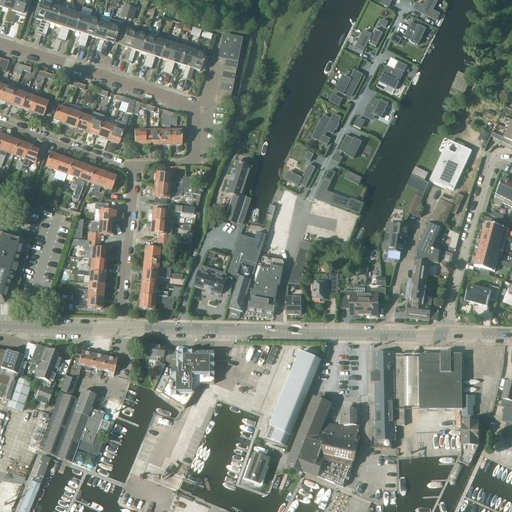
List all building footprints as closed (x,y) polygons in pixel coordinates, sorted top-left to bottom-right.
[(9,23),(16,0),(6,0),(3,9),(9,11),(6,21),(9,23)] [(23,13),(27,14),(31,0),(16,0),(9,23),(13,24),(17,13),(23,15),(23,13)] [(39,32),(43,33),(52,6),(51,6),(52,0),(40,0),(40,2),(41,3),(36,19),(42,21),(39,32)] [(389,9),(393,1),(391,0),(383,0),(381,5),(389,9)] [(433,12),(439,1),(436,0),(428,0),(424,8),(418,5),(415,11),(438,23),(442,17),(433,12)] [(124,5),(120,17),(126,19),(130,6),(124,5)] [(56,25),(61,9),(52,6),(43,33),(47,35),(50,24),(56,25)] [(130,6),(126,19),(132,21),(136,8),(130,6)] [(62,40),(71,12),(61,9),(56,25),(62,27),(58,39),(62,40)] [(75,32),(81,15),(71,12),(62,40),(66,41),(70,30),(75,32)] [(81,46),(90,18),(81,15),(75,32),(81,34),(78,45),(81,46)] [(95,38),(100,21),(90,18),(81,46),(85,47),(89,36),(95,38)] [(101,52),(110,25),(100,21),(95,38),(101,40),(97,51),(101,52)] [(411,23),(404,38),(411,41),(410,42),(418,46),(426,29),(419,25),(418,26),(411,23)] [(114,44),(120,28),(110,25),(101,52),(105,53),(108,42),(114,44)] [(372,35),(364,31),(355,49),(363,53),(368,44),(376,48),(383,33),(375,29),(372,35)] [(129,61),(138,34),(128,31),(122,47),(129,49),(125,60),(129,61)] [(238,61),(243,37),(224,33),(219,57),(238,61)] [(142,53),(147,37),(138,34),(129,61),(133,62),(136,51),(142,53)] [(392,43),(398,46),(402,39),(395,36),(392,43)] [(148,67),(157,40),(147,37),(142,53),(148,55),(144,66),(148,67)] [(162,60),(167,43),(157,40),(148,67),(152,69),(156,58),(162,60)] [(168,74),(176,46),(167,43),(162,60),(167,61),(164,72),(168,74)] [(181,66),(186,49),(176,46),(168,74),(172,75),(175,64),(181,66)] [(187,80),(196,52),(186,49),(181,66),(187,68),(183,78),(187,80)] [(200,72),(205,56),(196,52),(187,80),(190,81),(194,70),(200,72)] [(0,70),(6,72),(9,62),(2,59),(0,65),(0,70)] [(399,63),(396,68),(404,72),(407,67),(399,63)] [(21,75),(23,70),(24,66),(17,64),(15,73),(21,75)] [(236,74),(237,68),(225,66),(224,72),(236,74)] [(383,74),(379,82),(395,91),(399,83),(403,74),(394,70),(387,66),(383,74)] [(363,75),(356,71),(351,80),(344,76),(341,82),(340,82),(339,84),(340,84),(336,90),(344,94),(352,98),(363,75)] [(463,99),(472,77),(459,72),(450,93),(463,99)] [(233,86),(235,80),(223,77),(222,83),(233,86)] [(232,92),(233,86),(222,83),(221,89),(232,92)] [(11,105),(16,91),(5,87),(0,101),(11,105)] [(231,97),(232,92),(221,89),(220,95),(231,97)] [(22,109),(27,95),(16,91),(11,105),(22,109)] [(33,113),(38,99),(27,95),(22,109),(33,113)] [(230,104),(231,97),(220,95),(218,101),(230,104)] [(334,95),(331,101),(340,106),(343,100),(334,95)] [(366,112),(364,116),(373,120),(376,115),(382,117),(389,102),(381,98),(380,100),(373,96),(370,104),(369,103),(365,111),(366,112)] [(133,114),(136,102),(124,98),(123,101),(129,104),(128,113),(133,114)] [(43,117),(48,103),(38,99),(33,113),(43,117)] [(147,109),(148,106),(136,102),(133,114),(138,115),(139,107),(147,109)] [(54,120),(64,124),(70,110),(69,110),(71,106),(65,104),(63,108),(59,106),(54,120)] [(75,128),(80,114),(70,110),(64,124),(75,128)] [(170,131),(170,126),(170,117),(171,113),(164,111),(163,115),(163,126),(164,126),(164,132),(158,132),(159,145),(171,145),(170,131)] [(97,136),(102,122),(105,116),(94,112),(92,119),(86,132),(97,136)] [(170,126),(177,126),(177,119),(178,116),(171,113),(170,117),(170,126)] [(86,132),(92,119),(80,114),(75,128),(86,132)] [(341,117),(334,114),(331,120),(325,117),(317,133),(323,137),(320,142),(327,146),(330,139),(326,137),(328,132),(333,134),(341,117)] [(358,116),(354,125),(362,128),(366,120),(358,116)] [(108,140),(113,126),(102,122),(97,136),(108,140)] [(119,144),(126,126),(115,122),(113,126),(108,140),(119,144)] [(479,138),(486,143),(491,133),(483,130),(479,138)] [(511,130),(509,130),(505,139),(493,133),(492,137),(511,146),(511,130)] [(171,145),(182,145),(182,131),(170,131),(171,145)] [(135,146),(147,146),(147,132),(135,132),(135,139),(132,140),(132,145),(135,145),(135,146)] [(147,146),(159,145),(158,132),(147,132),(147,146)] [(347,136),(339,151),(346,155),(353,159),(361,142),(354,139),(353,139),(347,136)] [(14,155),(19,141),(7,137),(0,157),(0,167),(1,168),(7,153),(14,155)] [(25,159),(30,145),(19,141),(14,155),(25,159)] [(36,163),(41,150),(30,145),(25,159),(23,163),(20,171),(19,175),(23,176),(26,167),(28,168),(30,161),(36,163)] [(443,185),(444,186),(446,187),(446,188),(447,188),(454,191),(472,152),(471,151),(471,152),(464,149),(462,148),(461,148),(460,148),(459,149),(459,150),(457,153),(457,154),(456,155),(455,155),(454,155),(452,154),(448,152),(447,152),(446,152),(445,152),(444,153),(432,180),(431,180),(432,181),(442,186),(443,185)] [(57,171),(62,157),(51,153),(46,167),(57,171)] [(305,160),(310,163),(314,155),(308,153),(305,160)] [(339,164),(343,158),(336,155),(333,161),(339,164)] [(68,175),(74,161),(62,157),(57,171),(55,175),(53,182),(57,184),(61,172),(68,175)] [(79,179),(84,165),(74,161),(68,175),(79,179)] [(239,165),(235,164),(226,193),(233,195),(225,219),(237,223),(245,198),(240,196),(250,169),(241,166),(241,165),(239,164),(239,165)] [(90,183),(95,169),(84,165),(79,179),(77,183),(75,191),(72,199),(78,201),(84,183),(83,183),(83,181),(90,183)] [(306,188),(316,169),(309,165),(302,179),(295,176),(295,175),(293,174),(293,175),(288,172),(284,180),(298,187),(299,185),(306,188)] [(428,174),(415,167),(412,174),(413,175),(425,181),(426,178),(428,174)] [(157,173),(156,186),(191,189),(193,178),(184,177),(183,184),(171,182),(172,175),(174,175),(175,168),(169,168),(168,174),(157,173)] [(101,187),(106,173),(95,169),(90,183),(95,185),(93,189),(95,189),(93,196),(97,198),(99,193),(101,187)] [(331,183),(335,173),(329,170),(324,179),(331,183)] [(106,189),(112,191),(117,177),(106,173),(101,187),(106,189)] [(495,197),(504,202),(511,185),(511,181),(504,178),(495,197)] [(331,184),(324,181),(315,199),(322,202),(327,192),(331,184)] [(503,204),(511,208),(511,185),(504,202),(503,204)] [(196,189),(191,189),(156,186),(155,197),(170,199),(170,193),(182,194),(182,192),(195,194),(196,189)] [(327,192),(322,202),(331,206),(332,205),(332,204),(360,215),(364,204),(351,199),(351,201),(327,192)] [(443,197),(431,223),(442,228),(445,230),(453,213),(455,214),(457,215),(461,205),(465,197),(459,195),(455,202),(443,197)] [(37,204),(23,199),(21,204),(35,209),(37,204)] [(417,215),(421,205),(414,202),(410,212),(417,215)] [(115,224),(116,212),(101,210),(102,204),(91,203),(90,209),(101,210),(100,222),(115,224)] [(183,210),(183,207),(160,204),(159,210),(154,210),(152,222),(169,223),(170,211),(182,212),(183,210)] [(100,222),(92,221),(90,233),(89,233),(89,240),(101,241),(101,235),(114,236),(115,224),(100,222)] [(171,242),(172,236),(170,235),(171,231),(168,231),(169,223),(152,222),(151,234),(160,235),(159,241),(171,242)] [(416,260),(416,262),(430,264),(442,266),(442,264),(444,252),(439,250),(437,249),(440,241),(445,230),(442,228),(431,223),(425,234),(418,251),(416,260)] [(486,223),(483,234),(506,240),(509,229),(486,223)] [(405,237),(407,237),(409,227),(397,225),(396,230),(386,228),(383,251),(403,253),(405,237)] [(228,274),(240,278),(230,309),(242,312),(248,290),(250,285),(268,230),(261,228),(257,241),(240,236),(228,274)] [(483,234),(480,246),(500,251),(503,252),(506,240),(483,234)] [(0,302),(4,304),(11,281),(12,281),(24,242),(0,235),(0,302)] [(92,260),(107,262),(109,250),(106,249),(100,249),(100,243),(101,241),(89,240),(88,242),(85,241),(85,244),(88,244),(88,249),(87,248),(87,255),(92,255),(92,260)] [(170,250),(171,242),(159,241),(158,249),(145,247),(144,260),(159,262),(161,249),(170,250)] [(298,285),(312,244),(304,242),(289,283),(298,285)] [(480,246),(477,256),(498,262),(500,251),(480,246)] [(360,269),(364,256),(360,254),(355,268),(360,269)] [(273,317),(279,286),(280,287),(284,263),(283,262),(271,260),(272,256),(265,255),(264,259),(262,258),(262,263),(260,262),(254,282),(253,285),(250,285),(248,290),(253,291),(249,312),(273,317)] [(495,272),(498,262),(477,256),(474,267),(495,272)] [(78,271),(78,272),(87,272),(91,273),(106,274),(107,262),(92,260),(89,260),(88,266),(84,265),(84,267),(79,266),(78,271)] [(170,274),(171,270),(159,269),(159,262),(144,260),(143,272),(170,274)] [(409,280),(406,299),(410,300),(409,305),(420,306),(420,304),(424,304),(425,300),(427,283),(430,264),(416,262),(413,281),(409,280)] [(105,286),(106,274),(91,273),(87,272),(78,272),(78,276),(90,277),(89,284),(105,286)] [(170,279),(170,274),(143,272),(141,284),(157,286),(158,278),(170,279)] [(200,272),(195,287),(220,295),(221,293),(230,294),(232,280),(226,277),(225,281),(200,272)] [(338,295),(338,274),(328,274),(328,276),(320,276),(320,283),(314,283),(313,299),(327,300),(327,295),(338,295)] [(386,286),(386,277),(377,277),(377,286),(386,286)] [(104,297),(105,286),(89,284),(89,291),(77,290),(77,295),(104,297)] [(168,297),(168,293),(156,292),(157,286),(141,284),(140,295),(168,297)] [(496,302),(499,289),(492,287),(491,292),(469,286),(465,302),(487,308),(489,300),(496,302)] [(365,294),(365,288),(355,288),(355,292),(341,292),(341,306),(351,306),(351,315),(365,315),(365,294)] [(386,305),(386,289),(373,288),(373,295),(365,294),(365,315),(379,315),(379,305),(386,305)] [(57,306),(61,294),(55,292),(51,304),(57,306)] [(103,309),(104,297),(77,295),(76,299),(83,300),(82,307),(103,309)] [(173,304),(174,298),(168,297),(140,295),(139,308),(155,310),(155,302),(166,303),(165,309),(172,309),(172,304),(173,304)] [(301,315),(302,297),(287,297),(287,315),(301,315)] [(433,299),(432,309),(439,310),(440,310),(441,300),(433,299)] [(409,305),(408,317),(429,320),(432,301),(425,300),(424,304),(420,304),(420,306),(409,305)] [(161,356),(163,356),(164,347),(160,347),(160,346),(148,344),(146,360),(157,361),(155,365),(157,366),(151,380),(157,383),(165,366),(159,363),(161,356)] [(41,385),(49,389),(52,382),(63,354),(47,348),(46,349),(38,346),(31,365),(39,368),(35,377),(42,379),(40,385),(41,385)] [(6,352),(0,351),(0,397),(9,401),(16,378),(24,357),(7,351),(6,352)] [(212,385),(213,352),(177,351),(176,370),(169,370),(169,377),(162,377),(155,390),(160,394),(160,395),(182,410),(198,385),(212,385)] [(102,371),(109,372),(108,376),(113,377),(114,373),(114,374),(118,360),(82,352),(81,355),(75,354),(65,377),(66,377),(61,391),(72,395),(80,375),(79,374),(82,366),(86,367),(85,371),(90,372),(91,368),(97,370),(96,374),(102,375),(102,371)] [(301,353),(266,439),(285,446),(320,361),(301,353)] [(374,374),(395,374),(394,353),(373,353),(374,374)] [(405,426),(404,355),(396,355),(396,426),(405,426)] [(421,410),(463,410),(463,355),(421,355),(421,410)] [(395,374),(374,374),(371,374),(371,383),(374,383),(375,425),(376,425),(376,428),(372,429),(372,448),(391,449),(392,441),(394,441),(395,442),(396,442),(395,374)] [(9,401),(7,407),(22,412),(32,383),(16,378),(9,401)] [(507,422),(511,423),(511,422),(511,383),(507,382),(501,405),(506,407),(503,421),(507,422)] [(48,405),(53,390),(49,389),(41,385),(36,400),(48,405)] [(79,401),(60,394),(39,450),(72,463),(81,440),(92,444),(96,434),(105,437),(110,423),(101,420),(104,413),(93,409),(97,396),(83,391),(79,401)] [(463,397),(463,410),(463,417),(473,417),(473,406),(475,406),(475,397),(463,397)] [(357,437),(358,431),(349,429),(322,423),(330,406),(314,400),(288,466),(343,488),(352,467),(353,462),(354,462),(359,437),(357,437)] [(350,426),(349,429),(358,431),(360,426),(358,426),(357,409),(344,410),(344,426),(350,426)] [(480,448),(480,422),(462,422),(462,448),(480,448)] [(502,436),(507,436),(511,423),(507,422),(502,436)] [(260,486),(262,481),(270,459),(255,454),(245,480),(260,486)] [(41,485),(50,461),(42,459),(33,482),(41,485)] [(19,511),(29,511),(40,486),(32,483),(19,511)]
